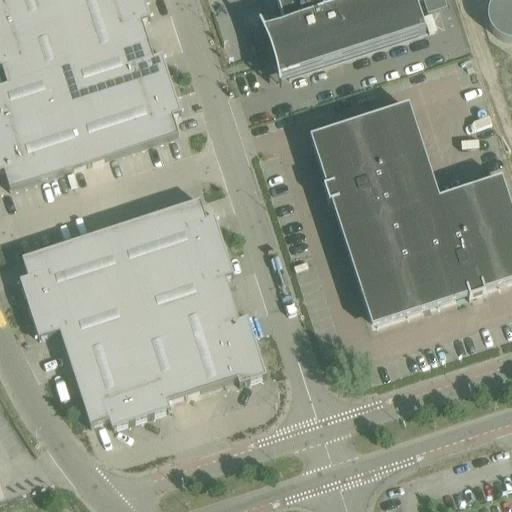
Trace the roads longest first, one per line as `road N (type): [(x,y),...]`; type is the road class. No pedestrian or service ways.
road 1 (unclassified): [(176,0),(322,437)]
road 2 (unclassified): [(322,437),(104,504)]
road 3 (unclassified): [(511,376),(322,437)]
road 4 (unclassified): [(104,504),(54,445),(0,349)]
road 5 (unclassified): [(335,475),(511,418)]
